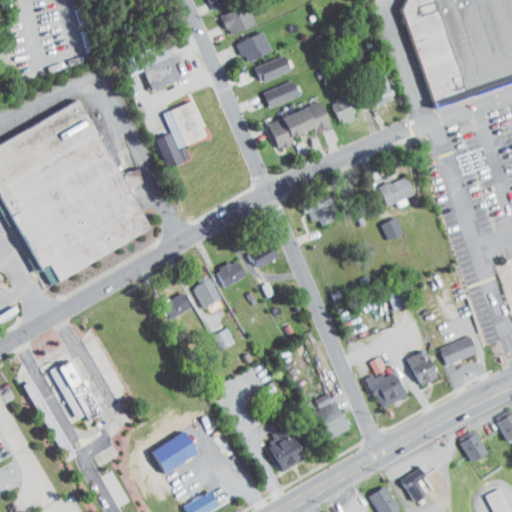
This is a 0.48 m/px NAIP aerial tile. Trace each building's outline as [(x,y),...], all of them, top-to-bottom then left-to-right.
[(217,28),(242,17),(234,0),(227,0),(208,8),(217,28)] [(511,0),(511,76),(432,104),(399,6),(401,0),(511,0)] [(233,54),(259,45),(252,25),(225,34),(233,54)] [(167,71),(155,41),(128,51),(139,82),(167,71)] [(248,75),(278,65),(273,49),(242,58),(248,75)] [(383,93),(374,67),(356,73),(365,98),(383,93)] [(250,85),(257,101),(286,89),(279,73),(250,85)] [(327,116),(343,111),(336,88),(320,94),(327,116)] [(150,105),(157,125),(142,130),(153,161),(178,152),(173,137),(193,130),(179,94),(150,105)] [(265,141),(283,134),(280,128),(303,119),(305,123),(318,119),(308,94),(255,115),(265,141)] [(130,189),(151,225),(59,279),(49,263),(42,266),(0,193),(0,143),(77,98),(123,177),(138,168),(145,180),(130,189)] [(374,198),(401,187),(394,169),(367,179),(374,198)] [(307,212),(309,218),(322,214),(315,188),(288,195),(292,207),(297,206),(299,215),(307,212)] [(391,227),(385,210),(369,215),(375,232),(391,227)] [(246,260),(265,250),(258,236),(239,246),(246,260)] [(233,270),(225,252),(204,262),(212,280),(233,270)] [(191,301),(208,291),(196,269),(178,278),(191,301)] [(177,302),(170,286),(150,295),(156,311),(177,302)] [(200,328),(208,343),(223,335),(216,320),(200,328)] [(434,358),(465,346),(458,329),(428,340),(434,358)] [(97,342),(127,391),(120,395),(90,347),(97,342)] [(408,379),(426,370),(412,342),(395,350),(408,379)] [(363,367),(373,362),(367,350),(357,354),(363,367)] [(63,412),(73,407),(76,413),(87,408),(60,352),(38,362),(63,412)] [(90,418),(86,412),(79,416),(53,373),(76,359),(102,402),(98,404),(102,411),(90,418)] [(356,373),(368,401),(394,390),(381,362),(356,373)] [(62,450),(24,371),(13,376),(52,455),(62,450)] [(31,380),(74,452),(68,456),(24,384),(31,380)] [(336,423),(321,391),(300,401),(315,433),(336,423)] [(495,435),(511,425),(511,423),(502,405),(485,414),(495,435)] [(290,454),(276,420),(255,428),(269,463),(290,454)] [(474,447),(465,427),(448,434),(457,454),(474,447)] [(402,495),(417,486),(409,473),(413,471),(407,461),(388,472),(402,495)] [(369,511),(386,503),(374,479),(357,487),(369,511)] [(486,511),(506,511),(492,480),(475,488),(486,511)] [(178,511),(181,511),(206,501),(199,484),(171,497),(178,511)]
